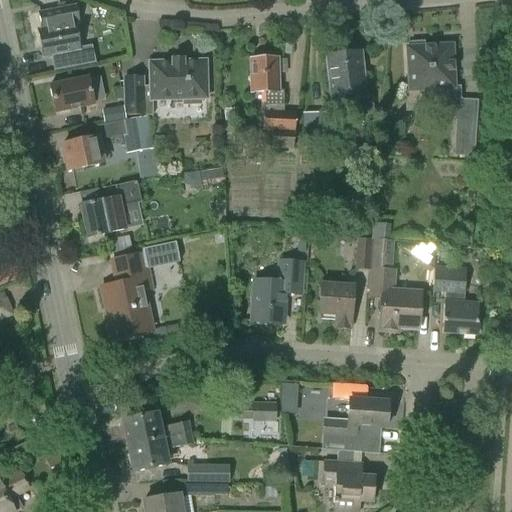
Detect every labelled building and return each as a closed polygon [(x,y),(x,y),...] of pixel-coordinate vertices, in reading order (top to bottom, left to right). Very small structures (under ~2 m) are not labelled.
[(55,73),(71,70),(68,53),(79,51),(75,26),(79,26),(76,7),(38,14),(41,30),(38,31),(43,58),(51,56),(55,73)] [(459,88),(454,88),(451,46),(423,47),(423,43),(410,44),(410,48),(405,48),(408,92),(439,91),(440,110),(460,109),(459,88)] [(326,56),(330,103),(351,101),(353,119),(373,117),(371,98),(365,98),(360,53),(326,56)] [(117,102),(124,101),(125,116),(152,115),(151,100),(183,100),(183,104),(200,104),(199,99),(206,99),(205,61),(182,62),(182,59),(171,60),(171,62),(149,63),(150,88),(142,88),(142,78),(124,79),(124,90),(118,91),(115,91),(117,102)] [(285,105),(284,91),(280,91),(280,74),(277,74),(277,60),(251,60),(251,92),(265,92),(266,106),(285,105)] [(94,106),(87,79),(48,88),(54,115),(94,106)] [(103,125),(125,120),(125,116),(123,107),(101,112),(103,125)] [(237,110),(224,111),(226,146),(255,145),(254,127),(238,127),(237,110)] [(293,151),(294,114),(263,112),(262,133),(272,134),(271,150),(293,151)] [(328,133),(327,114),(302,115),(303,135),(318,134),(318,139),(324,139),(324,133),(328,133)] [(476,118),(458,117),(455,158),(473,159),(474,149),(476,118)] [(126,155),(152,151),(147,118),(120,123),(126,155)] [(62,146),(67,173),(104,166),(99,139),(62,146)] [(239,158),(239,147),(229,147),(229,158),(239,158)] [(251,165),(260,165),(260,154),(251,154),(251,165)] [(154,168),(138,170),(139,179),(155,177),(154,168)] [(223,180),(222,170),(198,174),(199,183),(223,180)] [(124,233),(120,215),(121,214),(120,209),(140,205),(136,183),(114,188),(117,201),(103,204),(103,203),(79,207),(82,224),(78,225),(81,240),(86,239),(86,240),(124,233)] [(128,237),(107,242),(110,255),(130,250),(128,237)] [(305,247),(305,238),(297,237),(297,246),(305,247)] [(356,271),(369,272),(371,240),(358,240),(356,271)] [(394,242),(372,241),(371,240),(369,272),(368,299),(381,300),(379,333),(398,334),(398,330),(418,331),(420,294),(394,293),(395,273),(391,272),(394,242)] [(175,244),(142,251),(143,256),(110,263),(115,286),(100,290),(103,307),(106,306),(113,340),(149,332),(140,292),(151,290),(146,270),(179,263),(175,244)] [(285,295),(301,296),(303,266),(279,264),(277,285),(254,284),(251,323),(283,325),(285,295)] [(478,305),(464,304),(466,271),(434,269),(432,293),(444,294),(442,335),(476,337),(478,305)] [(335,330),(349,331),(352,287),(321,285),(318,322),(335,323),(335,330)] [(8,375),(12,388),(34,381),(30,368),(8,375)] [(325,440),(355,442),(356,428),(385,429),(387,403),(348,401),(347,424),(326,423),(325,440)] [(275,405),(253,404),(252,424),(275,425),(275,405)] [(123,434),(125,435),(128,447),(190,434),(188,423),(173,426),(174,427),(159,430),(156,414),(122,421),(123,425),(121,427),(123,434)] [(163,451),(169,449),(177,447),(177,449),(193,446),(190,434),(128,447),(131,459),(128,462),(130,469),(133,470),(133,473),(159,468),(159,466),(166,465),(163,451)] [(40,450),(35,439),(13,450),(19,460),(40,450)] [(373,478),(352,477),(353,465),(324,463),(322,484),(335,485),(333,511),(358,511),(359,503),(371,504),(373,478)] [(228,485),(228,468),(204,467),(184,466),(183,483),(228,485)] [(14,500),(29,492),(20,474),(0,484),(0,511),(17,511),(19,511),(14,500)] [(226,497),(226,486),(183,486),(183,498),(226,497)] [(142,501),(143,511),(180,511),(177,495),(142,501)]
